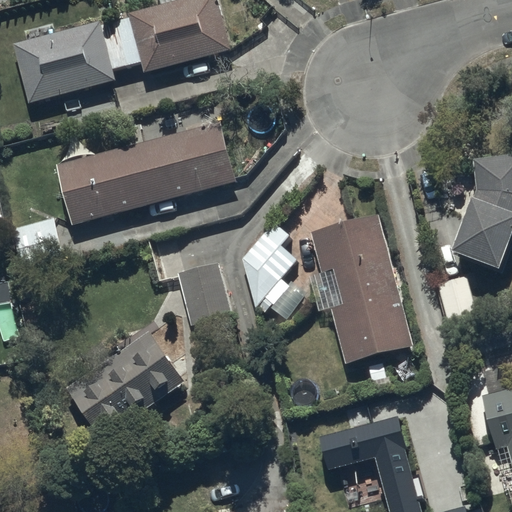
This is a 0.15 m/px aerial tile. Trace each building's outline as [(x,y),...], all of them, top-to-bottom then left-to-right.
[(101,22),(16,44),(29,103),(117,81),(114,69),(143,61),(146,73),(233,50),(217,0),(162,0),(163,4),(130,13),(131,18),(103,27),(101,22)] [(236,182),(219,122),(56,167),(73,227),(236,182)] [(511,152),(472,156),(475,197),(456,252),(502,268),(511,239),(511,152)] [(415,345),(378,214),(311,233),(322,271),(332,268),(343,306),(333,309),(348,363),(415,345)] [(54,219),(14,228),(22,267),(63,258),(54,219)] [(293,260),(276,244),(284,235),(275,227),(243,260),(260,314),(286,286),(277,277),(293,260)] [(220,262),(180,273),(193,327),(233,317),(220,262)] [(466,276),(440,284),(450,324),(477,317),(466,276)] [(149,329),(69,390),(106,441),(187,380),(149,329)] [(511,387),(484,395),(497,448),(508,445),(511,460),(511,387)] [(424,511),(403,424),(320,444),(330,480),(381,468),(392,511),(424,511)]
